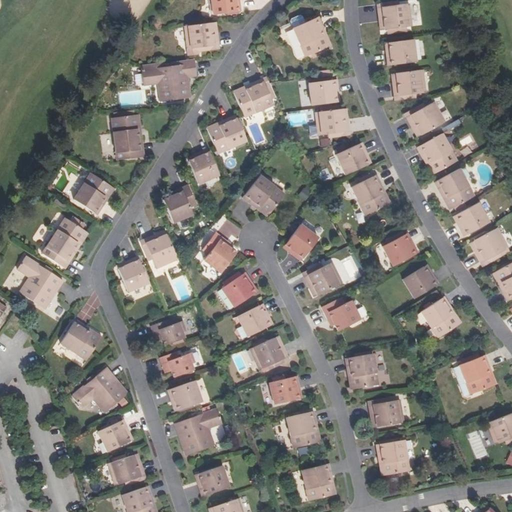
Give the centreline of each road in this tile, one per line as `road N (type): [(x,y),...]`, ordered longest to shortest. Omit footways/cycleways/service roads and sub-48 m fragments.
road 1 (residential): [(178,511),(94,272),(249,29),(281,0)]
road 2 (residential): [(511,348),(393,155),(366,95),(348,0)]
road 3 (residential): [(359,511),(330,395),(255,242)]
road 4 (residential): [(511,485),(359,511)]
